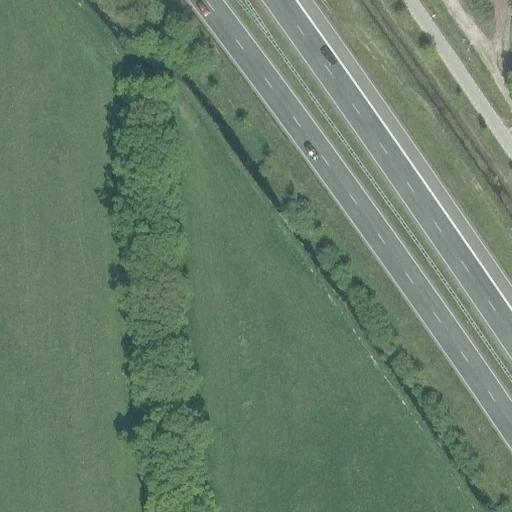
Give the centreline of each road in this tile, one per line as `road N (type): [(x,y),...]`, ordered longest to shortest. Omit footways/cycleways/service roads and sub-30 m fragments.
road 1 (trunk): [(205,0),(511,426)]
road 2 (trunk): [(511,340),(276,0)]
